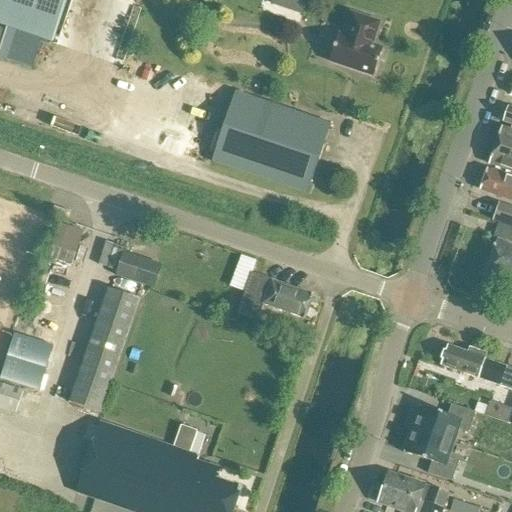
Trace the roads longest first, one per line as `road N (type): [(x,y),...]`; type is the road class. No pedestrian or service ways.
road 1 (residential): [(338,277),(45,176)]
road 2 (residential): [(416,305),(511,27)]
road 3 (residential): [(262,511),(338,277)]
road 4 (residential): [(347,511),(416,305)]
